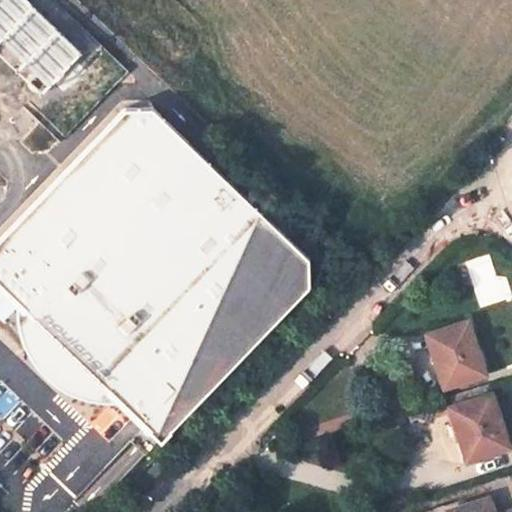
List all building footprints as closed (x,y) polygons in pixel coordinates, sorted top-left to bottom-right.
[(166,430),(199,397),(314,280),(316,249),(162,101),(131,103),(0,236),(0,269),(33,302),(37,314),(45,328),(52,340),(66,354),(77,364),(90,372),(103,378),(105,378),(116,383),(166,430)] [(441,335),(435,337),(447,372),(488,358),(472,306),(436,317),(441,335)] [(441,335),(436,317),(425,320),(432,338),(435,337),(441,335)] [(511,431),(495,379),(454,393),(465,428),(470,426),(476,443),(511,433),(511,431)] [(461,429),(467,447),(476,443),(470,426),(465,428),(461,429)] [(169,450),(159,461),(167,469),(176,460),(169,450)] [(497,511),(488,483),(450,495),(397,511),(396,511),(497,511)]
